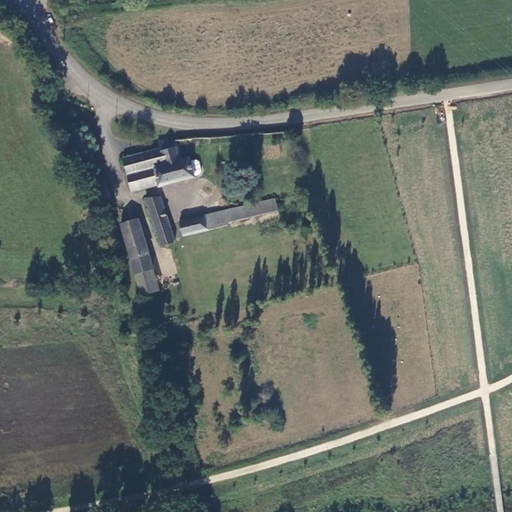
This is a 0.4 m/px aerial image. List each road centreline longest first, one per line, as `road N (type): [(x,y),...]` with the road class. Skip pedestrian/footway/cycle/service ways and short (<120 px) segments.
road 1 (unclassified): [(26,12),(113,102),(192,123),(274,122),(511,84)]
road 2 (unknown): [(113,102),(114,177),(126,190),(195,191)]
